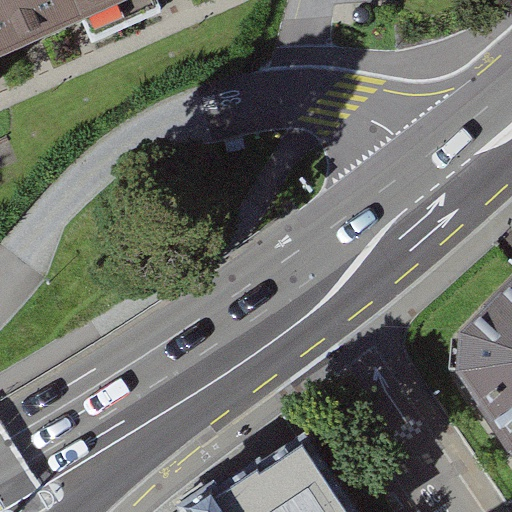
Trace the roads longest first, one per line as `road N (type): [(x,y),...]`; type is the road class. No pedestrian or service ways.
road 1 (residential): [(0,291),(74,187),(169,123),(265,99),(378,96),(496,123)]
road 2 (primary): [(0,498),(323,278)]
road 3 (residential): [(462,511),(323,278)]
road 4 (primary): [(323,278),(496,123)]
